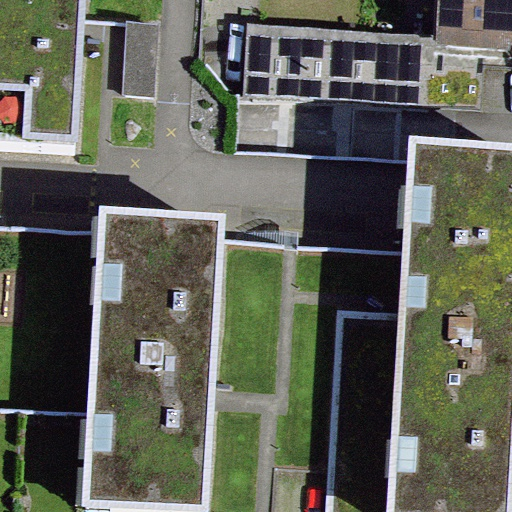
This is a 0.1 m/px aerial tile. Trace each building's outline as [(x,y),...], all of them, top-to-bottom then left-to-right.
[(93,0),(0,0),(0,164),(82,170),(93,0)] [(511,0),(451,0),(448,58),(485,60),(511,61),(511,0)] [(129,30),(126,102),(155,103),(158,31),(129,30)] [(482,109),(485,60),(448,58),(253,44),(250,94),(482,109)] [(511,175),(412,169),(410,199),(402,320),(338,316),(324,511),(507,511),(511,448),(511,175)] [(231,511),(251,250),(127,241),(106,511),(231,511)]
